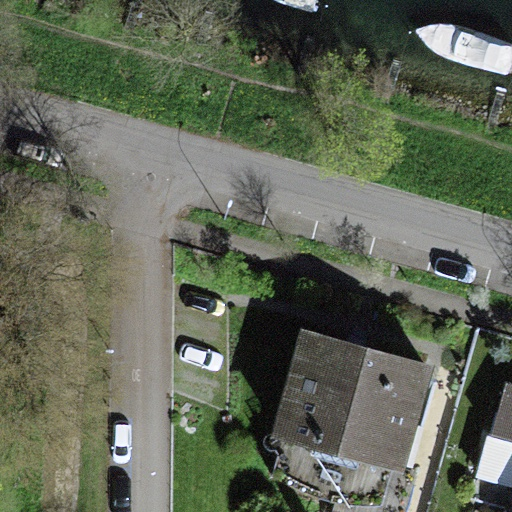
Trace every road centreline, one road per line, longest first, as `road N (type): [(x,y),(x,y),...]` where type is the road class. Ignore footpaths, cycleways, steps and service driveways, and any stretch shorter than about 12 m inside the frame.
road 1 (residential): [(157,152),(511,251)]
road 2 (residential): [(157,152),(135,511)]
road 3 (residential): [(0,109),(157,152)]
